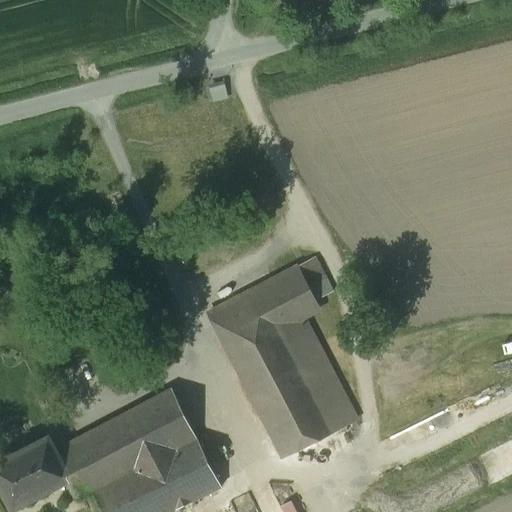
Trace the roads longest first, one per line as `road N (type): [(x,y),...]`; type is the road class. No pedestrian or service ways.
road 1 (tertiary): [(216,61),(452,0)]
road 2 (tertiary): [(0,117),(216,61)]
